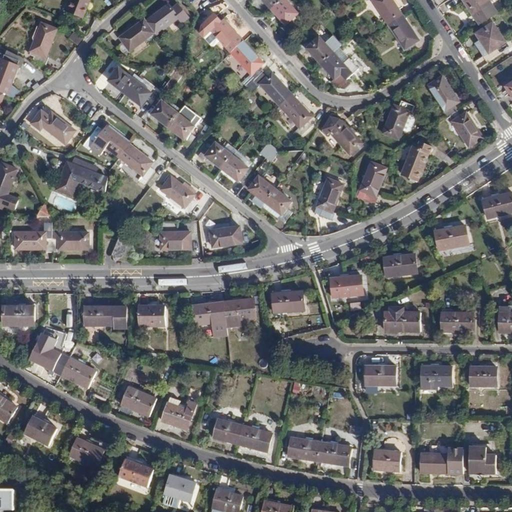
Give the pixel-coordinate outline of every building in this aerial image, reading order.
[(91,0),(74,0),(69,12),(75,14),(72,20),(84,25),(87,19),(84,18),(91,0)] [(262,0),(271,10),(282,0),(262,0)] [(298,14),(284,0),(282,0),(271,10),(285,26),(282,29),(286,33),(295,25),(291,21),(298,14)] [(391,0),(373,0),(372,1),(388,26),(402,17),(391,0)] [(488,0),(462,0),(479,26),(497,13),(488,0)] [(170,4),(146,22),(154,34),(155,35),(179,18),(183,23),(189,19),(179,5),(173,9),(170,4)] [(222,22),(215,15),(202,27),(200,33),(204,38),(212,31),(220,41),(231,53),(243,42),(224,20),(222,22)] [(419,42),(402,17),(388,26),(405,51),(414,45),(419,42)] [(144,20),(121,37),(124,43),(120,45),(127,55),(132,52),(131,51),(154,34),(146,22),(144,20)] [(494,23),(477,33),(490,53),(506,42),(494,23)] [(58,30),(44,24),(32,51),(38,54),(47,58),(58,30)] [(315,34),(299,47),(303,53),(307,50),(321,65),(333,54),(339,48),(341,47),(333,37),(325,45),(315,34)] [(263,64),(243,42),(231,53),(252,74),(250,76),(255,82),(264,72),(260,67),(263,64)] [(414,45),(405,51),(403,52),(407,57),(417,50),(414,45)] [(0,92),(6,95),(8,95),(14,99),(21,91),(13,84),(19,67),(22,68),(24,61),(0,51),(0,92)] [(47,58),(38,54),(35,59),(47,64),(49,59),(47,58)] [(343,66),(333,54),(321,65),(335,81),(341,76),(347,82),(359,70),(349,60),(343,66)] [(180,67),(176,63),(168,72),(173,77),(180,67)] [(186,72),(180,67),(173,77),(161,91),(167,95),(186,72)] [(113,75),(108,81),(125,93),(135,81),(119,68),(113,75)] [(113,75),(109,71),(101,81),(106,84),(108,81),(113,75)] [(267,77),(264,72),(255,82),(259,86),(261,85),(280,106),(291,95),(273,73),(267,77)] [(347,82),(341,76),(335,81),(331,83),(337,89),(344,91),(350,85),(347,82)] [(430,88),(446,113),(454,107),(459,104),(442,79),(430,88)] [(151,93),(135,81),(125,93),(141,106),(151,93)] [(311,117),(291,95),(280,106),(298,128),(297,129),(302,133),(311,125),(306,120),(311,117)] [(179,114),(162,102),(152,115),(168,127),(179,114)] [(415,106),(404,102),(402,107),(393,105),(382,133),(398,140),(409,112),(412,113),(415,106)] [(447,118),(457,112),(454,107),(446,113),(444,114),(447,118)] [(44,112),(36,122),(41,126),(42,125),(65,143),(76,132),(53,112),(49,117),(44,112)] [(453,123),(461,117),(457,112),(447,118),(451,124),(453,123)] [(195,127),(179,114),(168,127),(185,141),(183,144),(187,147),(195,138),(190,134),(195,127)] [(461,117),(453,123),(469,148),(481,140),(465,114),(461,117)] [(335,126),(332,121),(323,130),(327,134),(330,133),(350,155),(362,144),(341,122),(335,126)] [(96,138),(102,130),(97,126),(89,136),(94,140),(96,138)] [(105,126),(102,130),(96,138),(119,157),(129,144),(105,126)] [(152,162),(129,144),(119,157),(142,175),(148,167),(152,162)] [(206,146),(198,156),(204,161),(207,157),(222,169),(233,157),(217,144),(211,150),(206,146)] [(269,144),(260,155),(265,159),(274,148),(269,144)] [(413,149),(401,176),(417,182),(428,155),(431,156),(433,150),(422,145),(419,151),(413,149)] [(278,152),(274,148),(265,159),(270,163),(278,152)] [(249,169),(233,157),(222,169),(238,182),(249,169)] [(75,165),(69,163),(58,190),(73,196),(79,181),(106,192),(108,178),(96,174),(99,167),(88,163),(78,159),(75,165)] [(18,170),(3,163),(0,170),(0,208),(2,209),(4,205),(15,210),(20,200),(8,195),(18,170)] [(386,169),(370,163),(358,192),(374,198),(386,169)] [(148,167),(142,175),(141,176),(146,180),(153,170),(148,167)] [(196,197),(172,178),(163,191),(186,210),(192,201),(196,197)] [(259,178),(248,190),(256,196),(251,202),(260,209),(262,207),(275,190),(259,178)] [(327,180),(316,207),(321,210),(320,215),(332,220),(334,214),(331,213),(342,185),(327,180)] [(291,203),(275,190),(262,207),(278,219),(286,209),(291,203)] [(374,198),(358,192),(356,197),(375,204),(377,199),(374,198)] [(511,197),(484,203),(488,221),(511,215),(511,197)] [(197,205),(192,201),(186,210),(185,211),(190,215),(197,205)] [(290,213),(286,209),(278,219),(283,223),(290,213)] [(464,227),(434,233),(438,250),(467,244),(464,227)] [(239,228),(210,232),(212,248),(241,244),(239,228)] [(52,233),(16,232),(16,249),(46,250),(46,239),(52,239),(52,233)] [(52,239),(59,239),(59,249),(88,249),(88,233),(52,233),(52,239)] [(190,233),(161,234),(162,250),(190,250),(190,233)] [(122,261),(130,241),(119,237),(112,258),(122,261)] [(415,257),(386,260),(387,277),(416,275),(415,257)] [(361,277),(331,280),(333,297),(362,294),(361,277)] [(301,293),(272,296),(274,313),(303,310),(301,293)] [(253,300),(224,303),(226,321),(255,317),(253,300)] [(224,303),(194,307),(196,324),(212,322),(213,338),(228,336),(226,321),(224,303)] [(38,307),(9,306),(9,324),(38,324),(38,307)] [(130,307),(85,307),(85,324),(130,325),(130,307)] [(169,307),(139,307),(139,324),(169,324),(169,307)] [(421,314),(392,314),(392,331),(420,331),(421,314)] [(472,314),(442,314),(442,331),(472,331),(472,314)] [(511,314),(501,314),(500,332),(511,332),(511,314)] [(62,375),(70,360),(54,352),(59,342),(45,335),(32,360),(62,375)] [(96,373),(70,360),(62,375),(88,388),(96,373)] [(393,367),(363,367),(363,384),(393,385),(393,367)] [(451,368),(421,367),(421,385),(451,385),(451,368)] [(501,368),(471,367),(470,385),(500,385),(501,368)] [(152,399),(125,388),(118,404),(145,415),(152,399)] [(17,406),(0,395),(0,415),(8,421),(17,406)] [(186,410),(168,404),(162,421),(187,430),(196,404),(189,402),(186,410)] [(62,429),(36,416),(28,431),(54,445),(62,429)] [(239,444),(243,426),(214,419),(210,437),(239,444)] [(272,433),(243,426),(239,444),(268,451),(272,433)] [(106,449),(79,437),(72,453),(99,465),(106,449)] [(319,462),(322,445),(293,440),(290,457),(319,462)] [(351,449),(322,445),(319,462),(349,466),(351,449)] [(487,446),(470,446),(470,474),(497,474),(497,455),(487,455),(487,446)] [(450,456),(421,456),(421,473),(464,474),(464,450),(450,450),(450,456)] [(401,455),(372,452),(370,469),(399,472),(401,455)] [(156,468),(129,458),(122,474),(150,485),(156,468)] [(201,483),(173,474),(168,490),(196,499),(201,483)] [(243,511),(248,496),(219,488),(214,504),(242,511),(243,511)] [(16,492),(0,491),(0,510),(16,510),(16,492)] [(293,511),(294,506),(265,500),(262,511),(293,511)]
